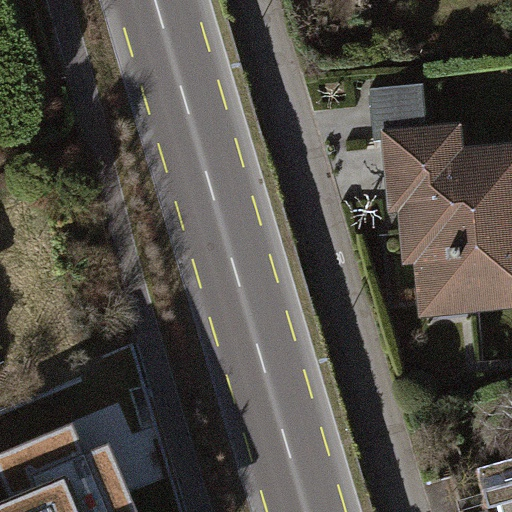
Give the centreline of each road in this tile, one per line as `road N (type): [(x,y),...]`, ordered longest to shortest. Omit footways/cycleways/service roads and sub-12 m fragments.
road 1 (secondary): [(155,0),(307,511)]
road 2 (residential): [(251,0),(402,511)]
